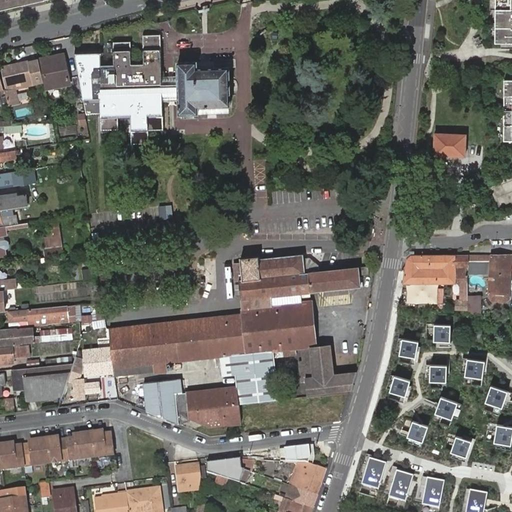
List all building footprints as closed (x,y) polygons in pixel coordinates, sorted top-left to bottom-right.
[(0,0),(0,10),(9,8),(6,0),(0,0)] [(31,0),(6,0),(9,8),(20,6),(20,3),(31,0)] [(511,0),(490,0),(491,9),(496,9),(495,42),(502,42),(501,48),(511,48),(511,0)] [(145,62),(131,62),(129,43),(114,43),(114,63),(100,64),(99,50),(74,51),(83,97),(98,97),(99,129),(114,128),(114,116),(130,116),(132,143),(147,142),(147,127),(163,127),(162,101),(173,100),(179,100),(179,113),(198,113),(198,107),(229,106),(231,106),(229,67),(197,67),(197,60),(177,61),(178,74),(170,75),(161,75),(159,34),(144,35),(145,62)] [(63,55),(39,60),(43,83),(44,89),(69,84),(63,55)] [(43,83),(39,60),(1,68),(7,90),(4,91),(6,103),(7,105),(16,102),(13,89),(43,83)] [(511,80),(504,80),(502,143),(511,142),(511,80)] [(434,156),(464,157),(465,153),(468,154),(467,143),(469,143),(469,136),(434,134),(434,156)] [(0,187),(35,183),(33,167),(0,172),(0,187)] [(17,195),(17,192),(0,195),(0,207),(9,206),(10,209),(14,208),(13,206),(27,204),(26,193),(17,195)] [(0,218),(0,226),(17,224),(16,215),(2,217),(0,218)] [(28,226),(28,222),(17,224),(0,226),(0,256),(1,256),(0,250),(5,250),(7,246),(6,242),(3,240),(3,241),(0,241),(0,236),(2,236),(7,235),(7,229),(28,226)] [(62,246),(46,248),(37,249),(39,260),(63,257),(62,246)] [(251,403),(307,396),(334,393),(347,392),(351,391),(356,373),(332,376),(328,347),(314,348),(314,346),(316,346),(311,301),(301,302),(300,292),(360,285),(358,274),(368,273),(367,265),(357,266),(304,272),(302,254),(258,259),(257,256),(240,258),(240,263),(233,264),(234,280),(238,280),(242,314),(197,319),(201,359),(233,355),(236,387),(187,392),(189,410),(239,404),(251,403)] [(511,254),(468,255),(467,275),(490,275),(488,295),(492,301),(504,301),(508,297),(511,254)] [(407,259),(402,283),(454,282),(454,273),(458,273),(458,281),(459,281),(467,281),(467,275),(468,255),(411,255),(407,259)] [(95,304),(102,304),(98,280),(91,280),(94,305),(95,304)] [(0,292),(2,292),(3,291),(4,291),(9,290),(8,281),(1,282),(0,281),(0,292)] [(442,287),(417,286),(417,302),(429,302),(429,309),(441,309),(442,287)] [(349,287),(324,290),(325,296),(349,293),(349,287)] [(467,314),(480,314),(480,295),(467,295),(467,314)] [(454,309),(466,310),(466,300),(459,299),(454,299),(454,309)] [(92,321),(93,321),(105,319),(102,304),(95,304),(96,312),(92,313),(92,317),(92,321)] [(81,324),(80,318),(79,308),(74,308),(26,312),(27,327),(35,326),(63,324),(68,324),(68,325),(73,325),(79,324),(81,324)] [(94,328),(106,326),(105,319),(93,321),(94,328)] [(165,363),(201,359),(197,319),(109,329),(111,345),(113,369),(154,364),(155,372),(166,370),(165,363)] [(452,326),(436,325),(436,340),(451,341),(452,326)] [(74,338),(73,336),(73,327),(39,329),(40,340),(74,338)] [(31,330),(0,332),(0,345),(33,342),(31,330)] [(420,342),(404,339),(402,354),(417,357),(420,342)] [(111,345),(82,348),(85,375),(113,373),(113,369),(111,345)] [(0,364),(14,364),(13,357),(28,356),(28,346),(20,347),(0,349),(0,364)] [(81,357),(77,356),(74,363),(68,381),(73,383),(74,380),(82,379),(83,375),(83,370),(80,369),(82,363),(81,357)] [(486,361),(469,359),(467,376),(484,378),(486,361)] [(28,368),(39,367),(38,360),(27,362),(28,368)] [(26,402),(62,398),(68,381),(74,363),(39,367),(28,368),(12,370),(14,391),(25,390),(26,402)] [(448,365),(432,365),(432,380),(448,381),(448,365)] [(412,381),(396,376),(392,392),(407,396),(412,381)] [(177,411),(176,394),(182,393),(180,378),(144,382),(146,396),(147,411),(178,424),(177,411)] [(86,383),(86,395),(97,395),(97,383),(86,383)] [(509,391),(493,386),(487,402),(504,408),(509,391)] [(14,409),(13,397),(5,398),(6,410),(14,409)] [(459,403),(443,397),(437,412),(453,418),(459,403)] [(210,427),(241,424),(240,418),(239,404),(189,410),(188,410),(189,418),(210,427)] [(177,411),(178,424),(189,418),(188,410),(177,411)] [(429,426),(414,421),(410,436),(424,440),(429,426)] [(511,426),(499,424),(496,442),(511,444),(511,426)] [(114,454),(111,434),(97,435),(89,436),(91,458),(114,454)] [(91,458),(89,436),(80,438),(66,439),(69,461),(91,458)] [(473,441),(458,436),(453,451),(468,456),(473,441)] [(47,464),(69,461),(66,439),(53,441),(44,442),(47,464)] [(24,467),(47,464),(44,442),(35,444),(22,445),(24,467)] [(0,448),(0,454),(2,470),(24,467),(22,445),(8,447),(0,448)] [(313,446),(278,450),(280,461),(301,462),(305,463),(312,465),(314,458),(313,446)] [(242,459),(207,463),(208,472),(218,476),(228,479),(245,485),(250,472),(242,469),(242,459)] [(253,473),(258,460),(242,459),(242,469),(250,472),(253,473)] [(387,464),(371,459),(363,485),(379,490),(387,464)] [(291,486),(316,495),(321,482),(320,481),(324,469),(312,465),(305,463),(301,462),(291,486)] [(199,485),(200,481),(198,464),(176,467),(178,485),(189,483),(190,491),(198,490),(198,487),(199,485)] [(414,477),(398,472),(390,497),(407,502),(414,477)] [(228,479),(218,476),(215,482),(225,486),(228,479)] [(445,482),(428,479),(424,505),(441,508),(445,482)] [(47,482),(40,483),(42,497),(49,496),(47,482)] [(189,483),(178,485),(179,493),(190,491),(189,483)] [(291,486),(288,485),(284,499),(312,508),(316,495),(291,486)] [(3,510),(26,507),(24,488),(13,489),(14,498),(2,500),(3,510)] [(14,498),(13,489),(0,491),(2,500),(14,498)] [(132,492),(125,493),(127,511),(159,511),(156,489),(148,490),(148,493),(133,495),(132,492)] [(74,511),(74,509),(71,509),(70,499),(73,498),(72,490),(52,492),(54,511),(74,511)] [(484,511),(488,494),(471,491),(467,511),(484,511)] [(127,511),(125,493),(116,494),(116,496),(93,499),(94,511),(127,511)] [(206,511),(207,511),(211,502),(199,497),(196,508),(205,511),(206,511)] [(280,511),(310,511),(312,508),(284,499),(280,511)]
